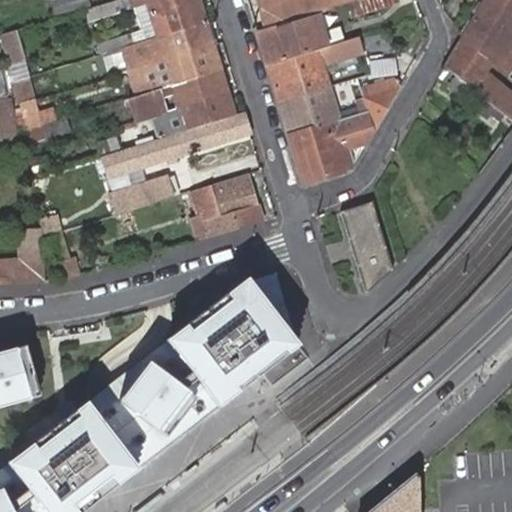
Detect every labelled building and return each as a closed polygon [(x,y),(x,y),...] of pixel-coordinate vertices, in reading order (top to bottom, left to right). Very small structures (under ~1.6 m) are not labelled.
[(50,0),(54,12),(87,1),(87,0),(50,0)] [(122,0),(112,0),(89,8),(91,16),(124,6),(122,0)] [(145,0),(156,35),(203,21),(196,0),(128,0),(129,4),(143,0),(145,0)] [(349,0),(258,0),(266,26),(317,10),(346,1),(349,0)] [(398,0),(349,0),(346,1),(350,15),(399,1),(398,0)] [(511,0),(484,0),(462,36),(491,61),(504,72),(511,59),(511,0)] [(256,29),(266,63),(343,39),(339,25),(323,29),(317,10),(266,26),(256,29)] [(122,46),(129,69),(210,45),(203,21),(156,35),(136,41),(122,46)] [(18,26),(2,31),(11,60),(26,56),(18,26)] [(122,46),(136,41),(133,31),(99,41),(102,51),(122,46)] [(343,39),(266,63),(302,182),(348,167),(353,158),(349,144),(365,140),(398,85),(390,76),(358,86),(361,94),(350,98),(355,112),(340,116),(334,118),(322,72),(328,70),(325,63),(365,51),(361,34),(343,39)] [(491,61),(462,36),(456,47),(485,70),(491,61)] [(210,45),(129,69),(136,93),(138,92),(217,68),(210,45)] [(122,46),(102,51),(109,74),(129,69),(122,46)] [(456,47),(445,66),(471,88),(479,95),(472,105),(489,119),(493,115),(501,122),(506,116),(511,121),(511,92),(485,70),(456,47)] [(11,60),(16,78),(31,73),(26,56),(11,60)] [(394,57),(369,59),(370,76),(395,73),(394,57)] [(445,66),(439,76),(462,98),(471,88),(445,66)] [(224,91),(217,68),(138,92),(145,115),(173,106),(224,91)] [(328,70),(322,72),(334,118),(340,116),(328,70)] [(31,73),(16,78),(23,100),(37,95),(31,73)] [(232,115),(224,91),(173,106),(180,130),(232,115)] [(37,95),(23,100),(30,125),(59,116),(55,105),(42,110),(37,95)] [(18,151),(9,100),(0,100),(0,143),(1,152),(18,151)] [(106,174),(247,131),(242,112),(232,115),(180,130),(101,154),(106,174)] [(259,221),(244,171),(189,188),(197,214),(185,217),(192,241),(259,221)] [(110,191),(116,211),(170,194),(164,174),(110,191)] [(390,271),(369,203),(337,213),(363,295),(390,271)] [(71,278),(57,229),(43,234),(55,282),(71,278)] [(0,286),(43,284),(39,230),(15,231),(17,263),(0,265),(0,286)] [(0,511),(77,511),(115,483),(142,463),(295,346),(273,273),(239,282),(73,409),(0,467),(0,511)] [(0,408),(36,398),(22,347),(0,352),(0,408)] [(411,478),(368,511),(417,511),(417,478),(411,478)] [(145,511),(163,499),(159,493),(134,511),(145,511)]
